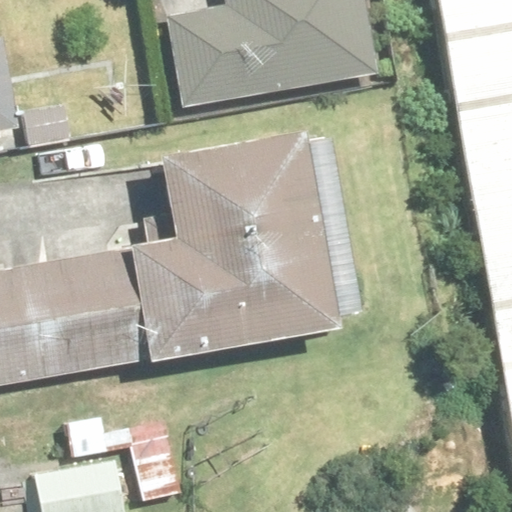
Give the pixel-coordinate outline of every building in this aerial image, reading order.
[(154,20),(169,110),(357,79),(343,0),(210,0),(213,10),(154,20)] [(511,511),(511,0),(385,0),(477,511),(511,511)] [(58,106),(8,116),(15,152),(65,143),(58,106)] [(0,384),(339,324),(304,130),(133,160),(148,241),(0,267),(0,384)] [(180,497),(167,418),(98,429),(96,415),(55,421),(60,462),(121,454),(130,505),(180,497)] [(113,511),(106,465),(22,478),(27,511),(113,511)]
